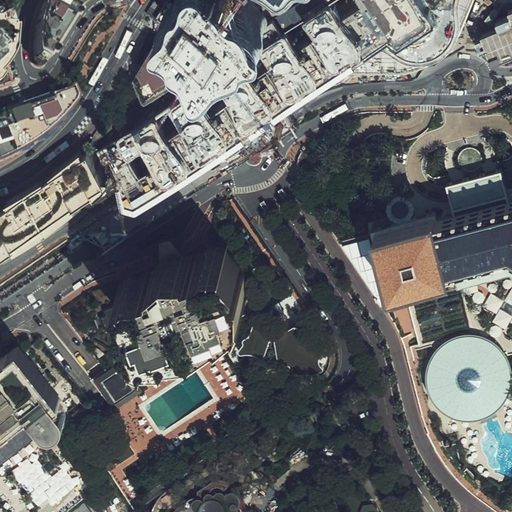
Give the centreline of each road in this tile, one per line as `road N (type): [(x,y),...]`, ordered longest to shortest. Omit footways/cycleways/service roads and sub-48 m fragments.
road 1 (primary): [(0,269),(382,20)]
road 2 (tertiary): [(0,329),(205,191),(246,178)]
road 3 (tertiary): [(237,157),(0,310)]
road 4 (tertiary): [(0,177),(61,133),(145,0)]
road 5 (tertiary): [(438,74),(420,84),(326,98),(250,144)]
road 6 (tertiary): [(274,160),(347,107),(433,100)]
